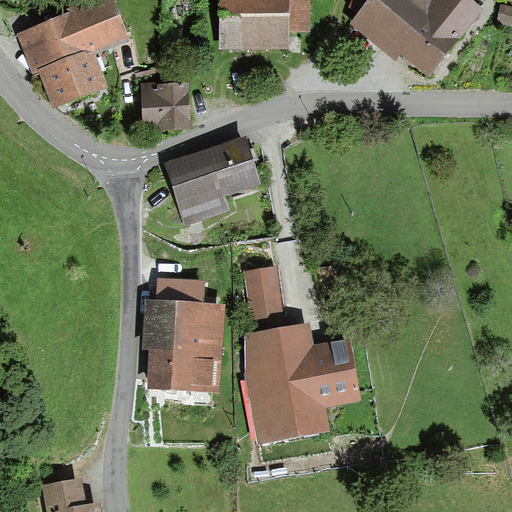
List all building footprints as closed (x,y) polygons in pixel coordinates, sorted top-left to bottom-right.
[(108,0),(16,37),(34,80),(40,77),(56,116),(111,93),(98,60),(132,47),(113,0),(108,0)] [(224,0),(225,47),(286,47),(286,30),(307,30),(306,0),(224,0)] [(362,13),(352,24),(395,60),(400,53),(428,76),(448,52),(474,21),(483,10),(470,0),(352,0),(350,2),(362,13)] [(511,6),(502,5),(498,23),(511,26),(511,6)] [(187,92),(145,93),(146,130),(188,129),(187,92)] [(261,183),(244,136),(164,164),(185,225),(229,210),(224,196),(261,183)] [(246,272),(255,332),(287,325),(276,267),(246,272)] [(149,393),(218,398),(224,308),(205,307),(207,284),(155,280),(153,301),(146,301),(142,354),(151,354),(149,393)] [(255,332),(246,333),(246,375),(259,443),(328,429),(323,405),(361,398),(349,339),(315,346),(310,321),(287,325),(255,332)] [(82,479),(43,485),(47,511),(103,511),(102,502),(87,505),(82,479)]
